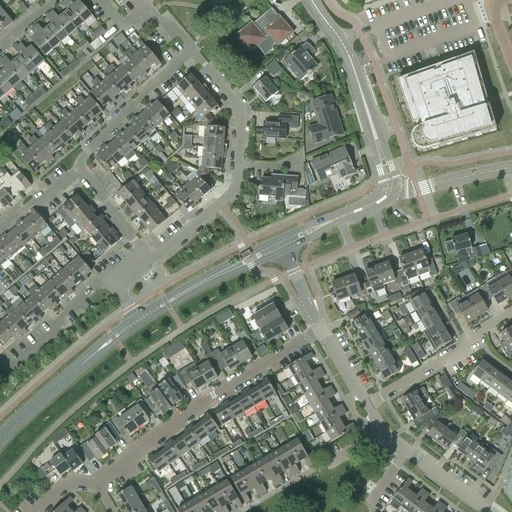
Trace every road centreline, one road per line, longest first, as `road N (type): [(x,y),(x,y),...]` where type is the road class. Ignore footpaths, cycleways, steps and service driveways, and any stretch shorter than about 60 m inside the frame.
road 1 (residential): [(98,482),(227,386),(322,331)]
road 2 (tertiary): [(389,188),(349,58),(310,0)]
road 3 (tertiary): [(0,439),(139,320)]
road 4 (residential): [(368,405),(511,313)]
road 5 (residential): [(79,173),(113,122),(192,51)]
road 6 (residential): [(490,511),(383,432),(368,405)]
road 7 (tertiary): [(139,320),(281,244)]
road 8 (residential): [(146,255),(158,256),(229,195),(238,165)]
road 9 (residential): [(238,165),(240,109),(192,51)]
road 10 (tertiary): [(389,188),(511,167)]
road 11 (tertiary): [(281,244),(373,204),(389,188)]
road 12 (residential): [(90,289),(55,329),(0,369)]
